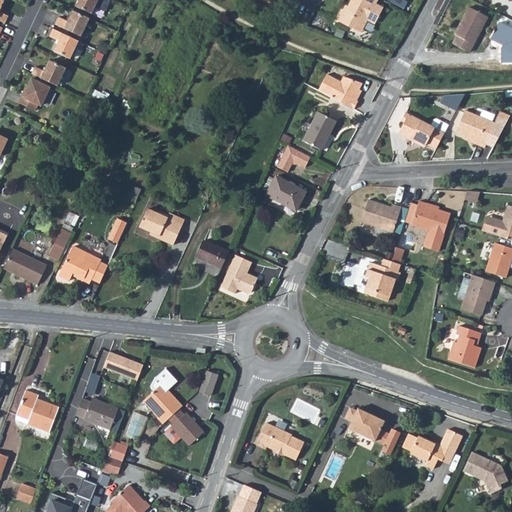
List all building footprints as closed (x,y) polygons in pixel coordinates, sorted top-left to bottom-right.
[(0,0),(0,20),(5,23),(8,16),(0,12),(0,9),(4,1),(2,0),(0,0)] [(98,0),(78,0),(75,6),(91,14),(98,0)] [(382,0),(356,0),(355,2),(352,0),(344,16),(360,25),(363,20),(370,23),(374,15),(382,19),(390,3),(382,0)] [(461,31),(456,39),(472,47),(491,12),(472,3),(458,30),(461,31)] [(59,17),(55,25),(81,37),(89,18),(73,11),(68,22),(59,17)] [(370,23),(363,20),(360,25),(367,28),(370,23)] [(79,41),(53,29),(50,36),(59,41),(54,51),(70,59),(79,41)] [(35,67),(32,74),(57,86),(66,68),(50,60),(44,71),(35,67)] [(317,91),(353,109),(357,101),(356,100),(353,99),(358,89),(361,83),(342,77),(339,82),(325,75),(317,91)] [(24,91),(18,103),(35,111),(38,104),(41,105),(49,88),(32,80),(26,92),(24,91)] [(94,88),(91,96),(104,101),(107,94),(94,88)] [(453,94),(446,107),(455,112),(465,93),(453,94)] [(457,131),(466,135),(479,141),(478,143),(485,146),(488,141),(495,144),(507,121),(508,121),(497,116),(495,122),(466,109),(457,131)] [(508,121),(510,115),(499,110),(497,116),(508,121)] [(316,112),(303,140),(322,150),(336,121),(316,112)] [(427,143),(436,149),(444,133),(431,126),(409,114),(398,134),(407,139),(409,137),(425,146),(427,143)] [(431,126),(444,133),(448,125),(436,119),(434,120),(431,126)] [(466,135),(465,138),(478,143),(479,141),(466,135)] [(310,157),(286,145),(276,166),(288,172),(294,161),(305,167),(310,157)] [(278,178),(269,197),(284,204),(285,203),(298,209),(307,192),(278,178)] [(479,192),(466,191),(464,199),(475,204),(479,192)] [(369,198),(361,221),(393,232),(401,206),(392,203),(392,205),(369,198)] [(417,205),(411,224),(411,225),(425,230),(426,234),(422,247),(436,252),(450,215),(426,207),(427,204),(419,201),(417,205)] [(411,203),(404,222),(411,224),(417,205),(411,203)] [(503,222),(494,219),(489,233),(499,236),(511,240),(511,207),(509,207),(503,222)] [(136,231),(148,236),(156,239),(155,242),(171,249),(182,223),(166,216),(164,219),(163,221),(154,217),(144,213),(136,231)] [(487,216),(482,231),(489,233),(494,219),(487,216)] [(115,248),(124,228),(114,223),(105,244),(115,248)] [(59,231),(57,235),(67,239),(68,237),(69,236),(59,231)] [(46,258),(56,263),(67,239),(57,235),(46,258)] [(511,247),(496,242),(486,271),(505,278),(511,259),(511,247)] [(196,259),(220,271),(228,255),(204,244),(196,259)] [(391,261),(399,264),(404,250),(396,247),(391,261)] [(67,285),(70,280),(71,278),(81,282),(80,284),(87,288),(98,265),(70,252),(57,281),(67,285)] [(10,253),(1,272),(35,287),(43,269),(10,253)] [(257,280),(252,277),(249,278),(246,277),(247,275),(252,264),(235,256),(220,289),(235,296),(237,290),(247,296),(251,294),(257,280)] [(372,275),(369,274),(363,293),(387,301),(394,280),(397,280),(400,272),(397,271),(400,264),(391,261),(385,259),(382,267),(376,264),(372,275)] [(366,273),(369,274),(372,275),(376,264),(370,262),(366,273)] [(411,268),(407,282),(411,284),(416,269),(411,268)] [(495,282),(472,275),(462,308),(481,315),(487,296),(490,298),(495,282)] [(454,341),(448,359),(475,368),(482,348),(478,347),(482,333),(459,326),(456,336),(459,337),(457,342),(454,341)] [(143,364),(109,351),(103,366),(137,380),(143,364)] [(217,374),(205,370),(199,391),(211,395),(217,374)] [(161,384),(144,401),(153,411),(151,412),(158,419),(156,420),(162,426),(163,425),(168,421),(178,410),(182,407),(161,384)] [(25,390),(16,414),(29,420),(27,423),(48,432),(59,408),(37,399),(39,395),(25,390)] [(81,398),(75,415),(110,427),(118,407),(101,401),(100,403),(91,400),(90,400),(81,398)] [(144,401),(142,402),(151,412),(153,411),(144,401)] [(347,418),(352,407),(345,404),(339,415),(346,419),(347,418)] [(346,419),(344,425),(371,437),(371,436),(376,425),(381,416),(353,404),(352,407),(347,418),(346,419)] [(178,410),(168,421),(173,427),(171,428),(172,429),(164,436),(174,446),(181,439),(189,448),(204,433),(185,413),(183,416),(178,410)] [(262,420),(252,443),(262,448),(263,445),(292,458),(300,440),(287,434),(287,432),(262,420)] [(405,429),(400,443),(408,446),(407,449),(423,456),(421,460),(430,464),(435,453),(439,455),(444,443),(451,446),(458,430),(444,424),(437,438),(432,436),(431,438),(415,431),(414,433),(405,429)] [(380,440),(385,429),(376,425),(371,436),(380,440)] [(378,446),(387,450),(396,429),(387,425),(385,429),(380,440),(378,446)] [(59,428),(52,445),(63,449),(69,433),(59,428)] [(112,442),(109,450),(124,455),(127,447),(112,442)] [(451,446),(444,443),(439,455),(446,458),(451,446)] [(109,450),(107,457),(121,462),(124,455),(109,450)] [(471,452),(463,472),(485,482),(490,494),(502,489),(500,484),(508,480),(501,466),(471,452)] [(0,481),(1,481),(9,458),(0,454),(0,481)] [(107,457),(101,471),(116,476),(121,462),(107,457)] [(104,495),(111,476),(103,473),(95,492),(104,495)] [(84,511),(97,482),(82,476),(72,502),(65,499),(66,496),(51,490),(44,508),(47,509),(46,511),(84,511)] [(30,504),(35,489),(22,484),(16,498),(30,504)] [(127,486),(125,488),(134,497),(136,496),(127,486)] [(125,488),(109,503),(112,505),(104,511),(142,511),(148,507),(144,502),(142,503),(136,496),(134,497),(125,488)] [(246,511),(251,501),(231,493),(222,511),(246,511)]
